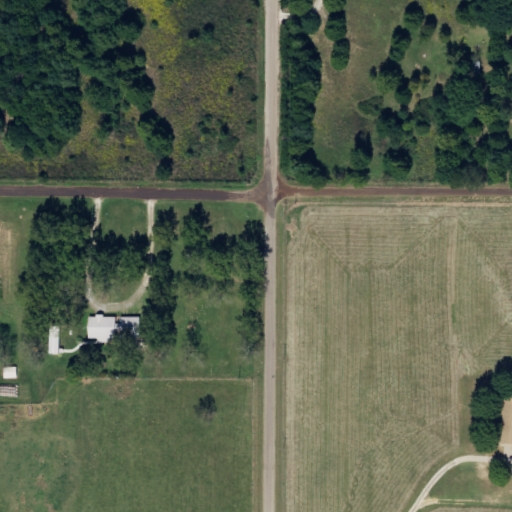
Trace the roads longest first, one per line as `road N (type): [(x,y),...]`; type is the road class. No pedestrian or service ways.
road 1 (residential): [(0,189),(511,191)]
road 2 (residential): [(276,511),(279,196)]
road 3 (residential): [(279,196),(280,0)]
